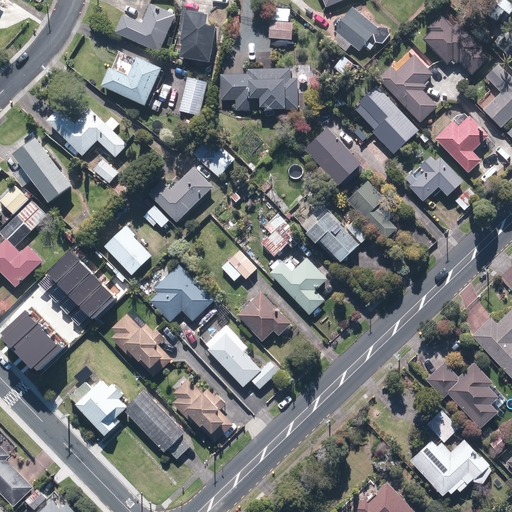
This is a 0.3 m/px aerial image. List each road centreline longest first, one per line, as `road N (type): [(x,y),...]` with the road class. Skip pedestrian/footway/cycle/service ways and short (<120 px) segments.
road 1 (secondary): [(203,511),(482,244)]
road 2 (residential): [(0,376),(130,511)]
road 3 (residential): [(72,0),(49,47),(0,95)]
